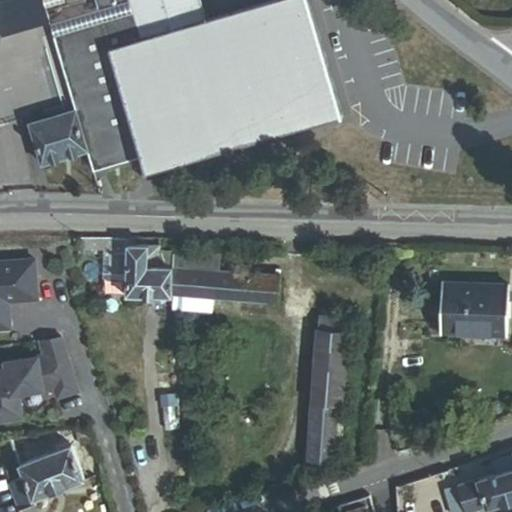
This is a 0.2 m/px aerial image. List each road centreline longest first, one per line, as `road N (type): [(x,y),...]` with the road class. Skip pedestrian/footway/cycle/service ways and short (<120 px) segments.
road 1 (tertiary): [(0,219),(511,231)]
road 2 (residential): [(511,434),(293,511)]
